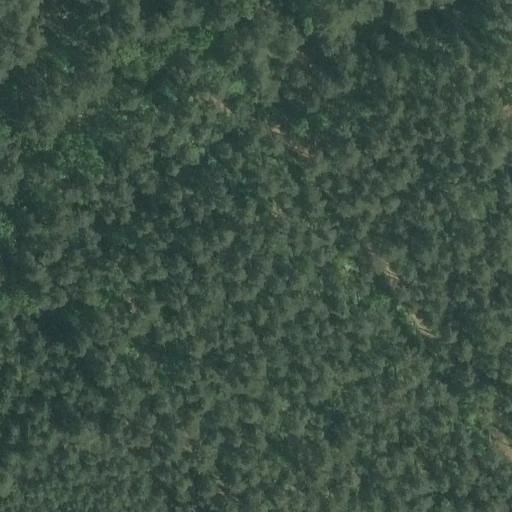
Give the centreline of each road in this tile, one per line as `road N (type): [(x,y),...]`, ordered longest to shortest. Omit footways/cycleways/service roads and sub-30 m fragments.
road 1 (track): [(0,60),(68,21),(152,39),(225,106),(302,142),(511,452)]
road 2 (track): [(302,142),(407,140),(511,163)]
